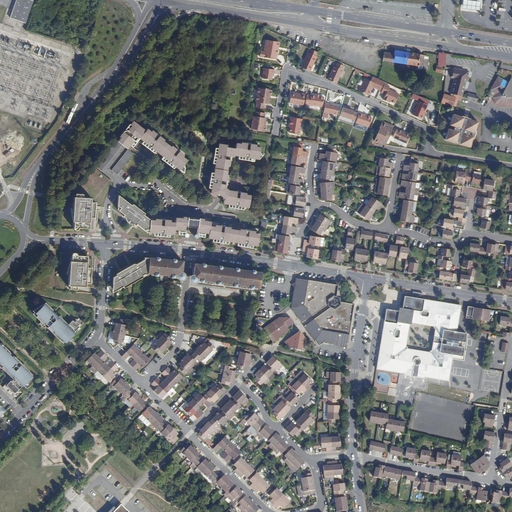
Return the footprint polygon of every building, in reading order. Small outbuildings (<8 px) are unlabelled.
[(33,1),(30,0),(16,0),(11,18),(26,23),(33,1)] [(277,49),(278,42),(266,40),(264,52),(261,51),(259,57),(276,59),(278,49),(277,49)] [(317,56),(316,56),(318,52),(310,49),(308,52),(301,67),(306,70),(310,72),(317,56)] [(394,54),(384,52),(382,60),(389,61),(416,65),(416,67),(418,67),(417,68),(422,69),(424,55),(395,51),(394,54)] [(438,52),(438,66),(445,67),(446,54),(438,52)] [(334,66),(328,80),(333,82),(336,84),(342,70),(344,66),(337,63),(335,67),(334,66)] [(274,74),(275,70),(264,68),(262,79),(271,80),(272,73),(274,74)] [(454,80),(451,93),(454,94),(453,97),(455,98),(455,97),(458,98),(458,95),(462,96),(463,90),(465,91),(465,89),(463,88),(464,81),(466,82),(467,77),(468,71),(454,68),(452,79),(454,80)] [(490,91),(495,93),(493,98),(496,104),(511,103),(511,82),(508,82),(498,76),(490,91)] [(372,81),(375,82),(374,87),(381,89),(383,80),(373,77),(372,81)] [(374,83),(365,79),(359,91),(369,96),(374,83)] [(385,95),(383,100),(387,102),(387,100),(394,103),(399,94),(388,89),(390,86),(385,84),(381,93),(385,95)] [(268,89),(262,88),(262,89),(258,88),(256,102),(256,107),(264,109),(265,104),(267,104),(269,96),(270,96),(271,90),(268,90),(268,89)] [(304,105),(305,94),(301,93),(301,94),(291,93),(289,103),(304,105)] [(444,94),(441,103),(452,106),(453,105),(455,106),(458,98),(455,97),(455,98),(453,97),(444,94)] [(311,96),(307,95),(305,104),(322,107),(323,97),(311,95),(311,96)] [(428,105),(418,101),(412,115),(421,119),(428,105)] [(339,106),(325,103),(323,112),(337,115),(339,106)] [(354,111),(343,107),(340,116),(355,121),(357,113),(354,112),(354,111)] [(265,113),(255,112),(254,116),(253,116),(251,129),(257,130),(257,131),(265,132),(266,126),(264,126),(265,118),(264,118),(265,113)] [(372,117),(359,113),(356,123),(369,127),(372,117)] [(463,119),(463,117),(453,114),(450,125),(454,126),(453,130),(449,129),(445,140),(455,143),(456,142),(459,143),(459,144),(470,147),(473,136),(468,134),(469,131),(474,132),(477,122),(467,119),(467,120),(463,119)] [(302,119),(290,117),(289,125),(290,125),(289,133),(299,134),(302,119)] [(121,138),(118,142),(121,143),(126,148),(127,148),(130,145),(129,144),(131,142),(133,140),(135,141),(137,138),(140,138),(148,145),(146,147),(147,147),(151,146),(153,148),(151,149),(155,152),(156,151),(163,156),(162,158),(165,160),(166,159),(168,160),(169,165),(171,163),(184,172),(184,168),(183,166),(185,163),(187,160),(183,157),(182,154),(179,152),(180,151),(177,149),(175,151),(159,138),(160,136),(158,134),(157,134),(153,132),(151,131),(147,129),(145,131),(133,121),(130,125),(132,127),(129,132),(127,130),(123,132),(120,137),(121,138)] [(387,123),(382,121),(379,128),(381,129),(380,132),(378,134),(377,134),(374,141),(379,143),(379,141),(382,142),(381,144),(385,145),(393,126),(390,124),(389,126),(387,125),(387,123)] [(410,135),(397,129),(393,138),(406,144),(410,135)] [(121,143),(118,142),(116,140),(95,166),(100,170),(121,143)] [(259,159),(260,147),(256,147),(254,145),(250,144),(251,143),(247,142),(246,145),(236,143),(235,148),(226,147),(227,145),(219,143),(217,154),(214,153),(214,154),(217,157),(213,179),(209,182),(213,183),(211,193),(215,197),(218,193),(224,198),(223,203),(249,207),(251,195),(240,193),(240,191),(238,190),(237,190),(237,191),(230,190),(226,187),(226,185),(227,185),(228,183),(228,182),(225,181),(228,165),(228,160),(224,160),(225,155),(232,157),(235,156),(239,156),(238,158),(243,158),(243,157),(245,157),(247,160),(248,160),(249,160),(249,157),(259,159)] [(293,147),(292,155),(307,158),(307,152),(302,151),(303,148),(293,147)] [(114,174),(132,152),(127,148),(126,148),(108,170),(114,174)] [(319,153),(319,159),(333,161),(337,162),(338,153),(335,153),(335,150),(332,150),(332,152),(328,151),(325,151),(325,154),(319,153)] [(307,158),(292,155),(291,164),(300,165),(300,163),(306,163),(307,158)] [(380,158),(378,166),(390,168),(392,169),(393,163),(388,162),(389,159),(380,158)] [(323,161),(321,169),(334,172),(335,168),(332,167),(333,163),(323,161)] [(408,171),(417,172),(419,164),(409,162),(409,166),(404,165),(403,170),(408,171)] [(291,166),(289,174),(299,176),(299,173),(304,174),(305,168),(291,166)] [(378,166),(377,166),(376,175),(389,177),(390,168),(378,166)] [(334,172),(321,169),(320,178),(330,180),(331,175),(334,175),(334,172)] [(469,173),(469,170),(466,170),(465,173),(456,171),(454,182),(464,183),(464,180),(468,181),(469,173)] [(401,179),(416,181),(417,172),(408,171),(407,174),(402,173),(401,179)] [(469,173),(468,181),(471,181),(471,183),(479,184),(481,173),(474,171),(474,174),(469,173)] [(299,176),(289,174),(288,183),(302,185),(303,180),(298,179),(299,176)] [(376,181),(376,185),(388,187),(389,184),(390,178),(379,177),(379,181),(376,181)] [(494,180),(485,179),(483,189),(483,190),(489,191),(488,194),(496,195),(497,192),(492,191),(494,180)] [(418,192),(419,192),(419,188),(415,188),(416,182),(401,180),(400,186),(406,187),(405,190),(418,192)] [(320,192),(334,191),(333,187),(331,187),(330,182),(319,183),(320,192)] [(454,197),(459,198),(460,190),(455,189),(456,185),(448,184),(448,188),(451,188),(449,196),(454,197)] [(286,193),(299,195),(301,187),(287,185),(286,193)] [(388,187),(376,185),(374,194),(387,196),(388,187)] [(418,192),(405,190),(404,193),(399,192),(398,198),(413,200),(414,195),(417,196),(418,195),(418,192)] [(334,195),(334,191),(320,192),(321,201),(332,200),(331,195),(334,195)] [(82,193),(75,192),(74,197),(74,200),(72,200),(71,208),(71,212),(73,212),(72,226),(72,227),(73,228),(74,229),(75,229),(76,228),(77,228),(77,227),(88,227),(89,216),(93,216),(93,209),(89,208),(90,197),(82,196),(82,193)] [(496,195),(488,194),(488,198),(479,197),(478,204),(483,205),(487,206),(489,199),(495,200),(496,195)] [(149,232),(150,220),(144,215),(145,214),(142,211),(132,203),(131,205),(120,196),(117,199),(116,205),(120,207),(118,210),(123,214),(125,216),(124,217),(132,224),(134,222),(136,224),(146,232),(149,233),(149,232)] [(292,201),(292,205),(304,207),(306,198),(296,197),(295,202),(292,201)] [(343,201),(349,205),(352,201),(346,197),(343,201)] [(371,197),(365,205),(374,211),(376,209),(378,206),(379,207),(381,204),(371,197)] [(464,207),(465,199),(459,198),(454,197),(452,208),(454,209),(459,209),(460,206),(464,207)] [(401,210),(412,212),(413,201),(403,200),(401,210)] [(359,214),(365,205),(362,203),(355,211),(359,214)] [(374,211),(365,205),(359,214),(369,221),(371,217),(370,217),(372,214),(374,211)] [(477,211),(476,215),(481,216),(486,217),(487,210),(490,210),(490,206),(487,206),(483,205),(482,209),(477,208),(477,211)] [(304,209),(291,207),(291,211),(294,211),(293,216),(303,218),(304,209)] [(458,221),(465,222),(466,218),(462,218),(463,210),(459,209),(454,209),(453,217),(458,217),(458,221)] [(400,221),(414,223),(415,216),(411,215),(412,212),(401,210),(400,221)] [(331,221),(320,214),(315,222),(327,229),(331,221)] [(298,218),(284,216),(283,224),(283,225),(291,226),(291,223),(297,224),(298,218)] [(481,216),(480,220),(482,220),(480,228),(490,229),(491,222),(488,221),(489,218),(486,217),(481,216)] [(160,233),(163,236),(164,231),(170,232),(170,234),(174,234),(175,229),(185,230),(184,236),(185,236),(186,237),(187,226),(188,219),(188,217),(183,217),(183,218),(175,217),(175,223),(170,222),(168,220),(164,220),(164,218),(161,218),(161,221),(150,220),(149,232),(154,232),(154,231),(160,231),(160,233)] [(258,240),(259,234),(255,233),(253,231),(249,231),(249,229),(246,229),(246,230),(240,229),(239,230),(224,228),(225,225),(221,225),(221,226),(217,225),(215,227),(210,226),(211,222),(204,220),(204,219),(201,219),(199,218),(198,220),(197,228),(196,238),(197,238),(198,237),(199,232),(209,233),(208,238),(212,238),(213,237),(219,237),(218,242),(222,240),(223,238),(229,239),(229,241),(238,242),(238,240),(244,242),(244,243),(247,247),(248,242),(254,243),(254,245),(258,246),(258,240)] [(197,228),(198,220),(193,220),(188,219),(187,226),(192,227),(197,228)] [(442,226),(445,227),(452,228),(453,220),(444,219),(442,226)] [(324,232),(327,229),(315,222),(311,229),(320,235),(322,231),(324,232)] [(283,225),(282,225),(281,233),(290,235),(290,232),(296,233),(297,227),(291,226),(283,225)] [(443,230),(441,238),(451,239),(453,228),(452,228),(445,227),(444,230),(443,230)] [(365,231),(364,239),(372,240),(373,232),(365,231)] [(375,238),(374,241),(383,242),(384,234),(380,233),(380,239),(375,238)] [(290,237),(275,234),(275,239),(276,239),(275,243),(288,245),(290,237)] [(320,246),(321,237),(309,236),(308,240),(304,239),(304,243),(303,245),(311,247),(311,245),(320,246)] [(345,248),(345,249),(353,250),(354,239),(347,238),(345,248)] [(288,245),(275,243),(274,247),(277,247),(276,252),(287,254),(288,245)] [(481,255),(483,248),(479,247),(480,245),(470,243),(469,251),(478,253),(478,255),(481,255)] [(486,248),(483,248),(481,255),(485,256),(486,253),(493,254),(494,251),(495,245),(487,244),(486,248)] [(310,249),(311,247),(303,245),(303,248),(302,251),(306,252),(306,257),(317,259),(319,250),(310,249)] [(390,245),(388,256),(395,257),(397,246),(390,245)] [(406,259),(408,248),(401,247),(399,257),(406,259)] [(360,260),(362,249),(356,248),(354,259),(360,260)] [(450,257),(451,249),(442,248),(441,255),(437,255),(437,259),(441,259),(445,260),(445,256),(450,257)] [(332,250),(331,260),(335,260),(339,261),(340,257),(344,258),(345,250),(345,249),(342,249),(341,251),(332,249),(332,250)] [(368,250),(362,249),(360,260),(366,261),(368,250)] [(373,262),(379,263),(381,252),(375,251),(373,262)] [(381,252),(379,263),(385,264),(387,253),(381,252)] [(149,258),(144,257),(144,259),(136,264),(135,264),(134,263),(134,264),(132,265),(132,266),(130,267),(129,266),(122,271),(122,272),(120,274),(119,272),(117,273),(116,274),(116,275),(113,277),(113,284),(116,290),(123,286),(124,288),(130,285),(129,283),(133,281),(136,279),(137,280),(143,277),(142,275),(144,274),(148,274),(148,273),(149,258)] [(86,280),(90,281),(91,273),(86,273),(87,261),(77,261),(77,260),(76,259),(74,258),(73,258),(72,259),(72,260),(71,275),(68,275),(67,291),(69,291),(69,294),(76,295),(76,291),(85,292),(85,288),(86,280)] [(156,258),(149,258),(148,273),(181,276),(183,261),(176,261),(175,265),(172,264),(173,260),(159,259),(159,263),(156,262),(156,258)] [(435,270),(440,271),(443,271),(444,268),(449,269),(451,261),(445,260),(441,259),(440,267),(436,266),(435,270)] [(467,272),(475,273),(476,269),(471,268),(472,261),(463,259),(462,267),(468,268),(467,272)] [(408,268),(408,272),(416,274),(418,263),(409,262),(409,260),(406,260),(404,268),(408,268)] [(259,292),(262,272),(261,272),(255,272),(254,276),(251,276),(251,271),(238,269),(238,274),(234,274),(235,269),(221,267),(221,272),(218,271),(218,267),(205,265),(204,270),(201,269),(201,265),(195,264),(193,283),(209,286),(210,282),(216,283),(215,286),(236,289),(236,286),(243,287),(242,290),(259,292)] [(440,271),(438,278),(448,280),(449,272),(443,271),(440,271)] [(460,276),(459,282),(469,284),(470,276),(474,276),(475,273),(467,272),(467,275),(461,274),(460,276)] [(511,290),(511,278),(508,278),(501,277),(501,281),(503,281),(501,289),(511,290)] [(334,284),(300,279),(292,284),(294,288),(291,308),(301,322),(328,302),(328,299),(333,295),(336,297),(338,285),(334,284)] [(409,325),(410,324),(408,324),(405,319),(400,322),(397,322),(398,315),(394,310),(387,309),(377,365),(380,370),(399,373),(400,365),(404,366),(403,370),(407,373),(411,374),(410,376),(418,377),(418,375),(422,375),(426,374),(427,370),(430,370),(429,377),(446,380),(446,376),(449,376),(452,359),(453,354),(462,356),(466,333),(457,332),(460,310),(457,309),(458,305),(404,296),(403,304),(407,309),(413,310),(413,314),(408,317),(411,322),(411,323),(434,326),(433,328),(435,329),(431,351),(430,350),(429,352),(407,348),(408,347),(406,346),(409,325)] [(47,327),(60,341),(62,339),(64,342),(81,325),(76,320),(75,322),(73,320),(68,325),(56,312),(51,318),(48,315),(53,310),(45,302),(44,303),(40,306),(38,308),(38,307),(32,311),(37,315),(36,316),(41,321),(39,324),(42,327),(46,323),(48,326),(47,327)] [(347,347),(354,304),(340,302),(340,305),(335,309),(332,307),(305,327),(318,346),(324,342),(335,344),(334,345),(347,347)] [(408,324),(410,324),(411,324),(411,323),(411,322),(408,317),(413,314),(413,310),(407,309),(403,304),(402,308),(399,308),(398,311),(394,310),(398,315),(397,322),(400,322),(405,319),(408,324)] [(488,321),(490,310),(468,306),(466,315),(471,316),(471,318),(488,321)] [(510,317),(500,316),(499,325),(511,327),(511,323),(511,320),(510,320),(510,317)] [(294,322),(290,317),(280,317),(264,328),(268,333),(269,331),(275,340),(289,330),(287,327),(294,322)] [(127,325),(123,324),(119,323),(116,323),(114,329),(113,329),(113,332),(124,335),(127,325)] [(268,333),(264,328),(263,329),(267,333),(273,342),(275,340),(269,331),(268,333)] [(124,335),(113,332),(112,336),(112,339),(115,340),(114,343),(122,345),(124,335)] [(171,338),(170,337),(165,333),(158,340),(167,348),(169,346),(168,345),(171,343),(168,341),(171,338)] [(304,343),(307,341),(302,333),(300,334),(298,334),(297,333),(285,341),(284,346),(290,347),(290,349),(296,351),(297,349),(303,350),(304,343)] [(468,334),(466,333),(462,356),(453,354),(452,359),(464,361),(468,334)] [(151,348),(157,353),(159,350),(161,353),(164,350),(164,351),(167,348),(158,340),(151,347),(151,348)] [(0,363),(9,354),(11,353),(0,342),(0,363)] [(199,346),(208,355),(215,348),(209,342),(206,344),(204,342),(202,345),(201,344),(199,346)] [(125,353),(122,356),(124,359),(129,354),(130,353),(133,356),(139,350),(133,344),(125,353)] [(193,354),(198,360),(201,357),(203,359),(208,355),(199,346),(197,349),(193,354)] [(238,358),(245,360),(249,361),(250,358),(251,354),(247,353),(247,350),(241,348),(240,350),(238,358)] [(134,359),(130,364),(132,367),(144,355),(139,350),(133,356),(135,358),(134,359)] [(101,351),(97,356),(95,357),(93,354),(87,360),(92,365),(104,353),(101,351)] [(104,353),(92,365),(98,371),(104,365),(101,362),(102,361),(107,356),(104,353)] [(9,354),(0,363),(2,366),(1,367),(3,369),(7,364),(5,363),(7,361),(8,361),(12,357),(9,354)] [(191,367),(198,360),(193,354),(190,356),(188,354),(186,357),(185,356),(183,359),(191,367)] [(7,364),(3,369),(13,378),(8,384),(7,383),(5,384),(1,381),(0,382),(0,384),(2,387),(12,396),(23,385),(28,379),(32,376),(29,373),(30,372),(13,355),(12,357),(8,361),(7,361),(5,363),(7,364)] [(144,355),(132,367),(135,370),(136,369),(140,365),(141,364),(144,366),(153,357),(151,356),(148,359),(144,355)] [(283,365),(273,356),(268,360),(266,363),(268,365),(273,369),(275,367),(278,370),(283,365)] [(236,368),(244,370),(245,367),(248,367),(249,363),(249,361),(245,360),(238,358),(236,368)] [(186,373),(191,367),(183,359),(181,361),(181,362),(179,364),(181,366),(179,368),(185,374),(186,373)] [(104,365),(98,371),(103,376),(115,364),(112,361),(107,366),(106,367),(104,365)] [(115,364),(103,376),(109,381),(114,376),(115,375),(112,373),(113,372),(118,367),(115,364)] [(232,370),(233,367),(225,365),(223,374),(234,377),(235,371),(232,370)] [(274,370),(273,369),(268,365),(266,367),(264,365),(262,367),(259,370),(267,378),(274,370)] [(402,374),(410,376),(411,374),(407,373),(403,370),(404,366),(400,365),(399,373),(403,373),(402,374)] [(165,370),(177,382),(181,377),(182,376),(176,370),(173,373),(172,372),(167,367),(166,368),(165,370)] [(188,375),(194,369),(191,367),(186,373),(188,375)] [(171,387),(177,382),(165,370),(163,372),(162,373),(167,378),(168,379),(165,381),(171,387)] [(257,372),(254,375),(257,377),(254,379),(260,385),(263,382),(266,378),(267,378),(259,370),(257,372)] [(426,377),(429,377),(430,370),(427,370),(426,374),(422,375),(418,375),(418,377),(426,378),(426,377)] [(301,371),(295,377),(295,378),(298,380),(304,374),(301,371)] [(340,382),(340,372),(327,372),(326,378),(330,378),(330,380),(330,381),(337,381),(340,382)] [(229,382),(233,383),(234,377),(223,374),(221,383),(229,385),(229,382)] [(304,374),(298,380),(308,390),(311,386),(309,385),(308,386),(307,385),(308,384),(311,380),(304,374)] [(111,384),(113,386),(118,391),(126,382),(124,380),(123,381),(121,378),(119,380),(117,378),(111,384)] [(166,393),(171,387),(165,381),(163,384),(162,383),(157,378),(156,379),(154,381),(166,393)] [(298,380),(295,378),(289,384),(291,387),(298,380)] [(297,392),(298,394),(302,390),(303,389),(303,390),(302,391),(304,393),(308,390),(298,380),(291,387),(297,392)] [(161,398),(166,393),(154,381),(152,383),(151,384),(156,388),(157,390),(155,392),(161,398)] [(337,385),(337,381),(330,381),(328,381),(328,391),(339,392),(340,385),(337,385)] [(126,382),(118,391),(124,396),(125,398),(131,392),(129,390),(131,388),(128,385),(129,385),(126,382)] [(389,391),(389,382),(373,382),(373,391),(389,391)] [(222,393),(225,390),(219,385),(218,386),(217,387),(215,385),(210,390),(218,397),(222,393)] [(289,389),(285,393),(287,396),(285,398),(290,403),(292,405),(295,402),(299,399),(294,394),(289,389)] [(216,400),(218,397),(210,390),(203,397),(209,403),(211,400),(213,402),(216,400)] [(235,399),(239,404),(242,402),(244,404),(249,400),(239,390),(235,394),(232,397),(235,399)] [(339,399),(339,392),(328,391),(328,401),(336,402),(336,398),(339,399)] [(125,398),(127,399),(132,405),(141,396),(138,394),(135,392),(133,394),(131,392),(125,398)] [(209,406),(211,405),(209,403),(203,397),(199,393),(194,398),(200,404),(202,402),(203,403),(207,407),(208,408),(209,406)] [(133,406),(140,412),(145,406),(143,403),(144,403),(145,402),(143,399),(141,396),(132,405),(133,406)] [(285,398),(284,397),(277,405),(285,413),(288,410),(290,408),(288,406),(290,403),(285,398)] [(200,404),(194,398),(188,404),(201,416),(202,414),(203,413),(202,412),(198,408),(197,407),(200,404)] [(239,404),(235,399),(232,402),(230,400),(227,402),(225,404),(233,412),(239,406),(241,409),(243,407),(239,404)] [(186,401),(180,407),(183,409),(188,404),(186,401)] [(339,412),(339,405),(336,405),(336,402),(328,401),(327,411),(339,412)] [(201,416),(188,404),(183,409),(189,415),(192,413),(193,414),(197,418),(198,418),(199,417),(201,416)] [(233,412),(225,404),(223,406),(221,409),(223,411),(220,414),(226,420),(234,412),(233,412)] [(277,419),(278,420),(282,416),(285,413),(277,405),(272,409),(274,412),(272,414),(277,419)] [(313,415),(312,413),(309,411),(307,409),(304,413),(300,416),(308,424),(313,420),(311,417),(313,415)] [(144,416),(151,423),(159,414),(157,412),(156,413),(154,410),(152,412),(149,410),(146,414),(144,416)] [(378,422),(379,412),(371,410),(369,421),(373,421),(378,422)] [(339,412),(327,411),(327,422),(329,422),(335,422),(335,419),(338,419),(339,412)] [(220,414),(218,412),(216,414),(217,415),(214,417),(212,420),(218,425),(220,423),(222,425),(227,420),(226,420),(220,414)] [(387,418),(388,413),(379,412),(378,422),(383,423),(386,423),(387,418)] [(249,413),(244,419),(251,426),(259,418),(256,415),(254,413),(252,415),(249,413)] [(493,418),(494,415),(484,413),(482,422),(484,423),(483,426),(492,428),(493,424),(493,418)] [(159,414),(151,423),(158,430),(164,424),(162,422),(164,420),(161,418),(162,417),(160,415),(159,414)] [(308,424),(300,416),(297,419),(295,421),(297,423),(295,426),(300,431),(301,432),(308,424)] [(262,421),(259,418),(251,426),(258,433),(264,427),(262,425),(264,422),(262,421)] [(396,420),(387,418),(386,423),(386,428),(390,429),(394,430),(396,420)] [(212,420),(210,422),(209,421),(206,424),(204,426),(212,433),(216,429),(218,431),(221,428),(220,428),(218,425),(212,420)] [(394,430),(400,431),(403,431),(405,421),(396,420),(394,430)] [(295,426),(291,421),(287,425),(284,428),(291,435),(293,433),(296,435),(300,431),(295,426)] [(164,424),(158,430),(165,437),(174,428),(171,426),(171,427),(168,424),(166,426),(164,424)] [(264,427),(258,433),(257,434),(261,439),(264,436),(266,438),(269,436),(273,431),(269,427),(266,425),(264,427)] [(212,434),(212,433),(204,426),(202,428),(199,431),(200,432),(198,434),(199,436),(204,440),(203,440),(209,445),(211,443),(207,438),(212,434)] [(174,428),(165,437),(173,444),(178,438),(176,436),(178,434),(176,432),(176,431),(174,428)] [(485,440),(484,443),(492,444),(493,440),(494,435),(494,432),(484,431),(483,439),(485,440)] [(268,445),(272,450),(282,440),(279,437),(275,434),(271,438),(268,440),(271,443),(268,445)] [(511,444),(511,435),(504,434),(504,437),(503,443),(502,446),(511,447),(511,444)] [(340,446),(339,436),(331,437),(330,437),(331,451),(336,450),(336,448),(334,448),(334,446),(335,446),(340,446)] [(224,448),(230,442),(225,437),(220,442),(213,449),(216,452),(220,447),(221,446),(224,448)] [(331,451),(330,437),(321,438),(321,445),(321,448),(326,447),(328,447),(328,448),(326,448),(326,451),(331,451)] [(284,451),(289,447),(285,443),(282,440),(272,450),(277,454),(280,452),(282,454),(284,451)] [(235,448),(230,442),(224,448),(226,451),(225,452),(221,456),(221,457),(224,460),(229,454),(235,448)] [(182,452),(187,458),(196,450),(193,447),(192,448),(190,445),(188,448),(186,445),(180,451),(182,452)] [(417,459),(418,455),(414,454),(415,448),(407,447),(405,457),(408,458),(413,458),(413,460),(413,462),(417,463),(417,459)] [(241,453),(235,448),(229,454),(224,460),(226,462),(227,462),(231,458),(232,456),(235,459),(241,453)] [(288,465),(298,456),(295,453),(291,449),(286,453),(284,456),(286,458),(284,461),(288,465)] [(431,465),(433,457),(429,456),(430,451),(422,449),(420,459),(423,460),(428,461),(428,463),(428,465),(431,465)] [(196,450),(187,458),(192,462),(190,464),(193,467),(200,459),(198,457),(200,455),(197,453),(198,452),(196,450)] [(436,458),(433,457),(431,465),(435,466),(436,464),(436,462),(441,463),(443,463),(444,463),(446,453),(437,452),(436,458)] [(460,462),(461,456),(452,454),(451,460),(448,459),(447,464),(446,468),(450,468),(450,466),(451,464),(455,465),(459,466),(460,462)] [(484,455),(477,460),(484,470),(486,468),(489,466),(487,464),(489,462),(484,455)] [(300,467),(304,462),(301,459),(298,456),(288,465),(295,472),(300,467)] [(240,458),(235,463),(234,465),(236,468),(237,469),(236,470),(235,469),(234,470),(238,474),(247,464),(240,458)] [(511,464),(507,458),(506,459),(499,464),(501,466),(499,468),(500,470),(502,473),(511,465),(511,464)] [(200,459),(193,467),(195,469),(197,468),(202,472),(210,464),(207,461),(207,462),(204,460),(202,462),(200,459)] [(484,470),(477,460),(470,465),(475,473),(477,471),(479,473),(482,471),(484,470)] [(337,464),(337,461),(332,462),(333,476),(342,475),(342,465),(337,465),(336,465),(335,464),(337,464)] [(323,476),(333,476),(332,462),(327,462),(327,465),(329,465),(329,466),(327,466),(323,466),(323,476)] [(210,464),(202,472),(209,479),(212,482),(217,477),(218,477),(212,471),(214,469),(212,467),(212,466),(210,464)] [(254,471),(247,464),(238,474),(241,478),(243,476),(242,475),(243,474),(244,475),(247,478),(249,476),(254,471)] [(382,477),(384,466),(378,465),(378,468),(375,467),(373,477),(381,478),(382,477)] [(511,465),(502,473),(504,476),(506,478),(508,476),(509,478),(511,476),(511,465)] [(382,477),(390,478),(393,468),(389,468),(384,466),(382,477)] [(399,480),(401,470),(397,469),(393,468),(390,478),(399,480)] [(416,486),(418,478),(414,477),(415,473),(409,472),(402,471),(402,476),(405,476),(406,478),(406,480),(413,481),(412,485),(416,486)] [(251,479),(249,480),(252,483),(253,484),(252,485),(251,484),(249,486),(253,489),(263,480),(256,473),(251,479)] [(302,485),(313,483),(311,473),(305,474),(303,475),(304,478),(301,479),(302,485)] [(212,482),(212,483),(214,485),(216,483),(221,488),(229,480),(224,475),(219,480),(217,477),(212,482)] [(428,492),(430,483),(427,482),(427,479),(424,479),(418,478),(416,486),(420,486),(419,491),(428,492)] [(458,485),(459,480),(454,479),(446,478),(446,482),(442,482),(441,490),(445,490),(446,487),(453,488),(453,485),(455,484),(458,485)] [(229,480),(221,488),(226,492),(224,495),(226,497),(227,497),(232,491),(229,489),(234,485),(229,480)] [(270,486),(263,480),(253,489),(257,493),(259,492),(258,491),(259,490),(260,491),(263,493),(264,492),(270,486)] [(441,490),(442,482),(435,481),(433,480),(432,483),(430,483),(428,492),(437,494),(437,489),(441,490)] [(473,495),(474,487),(471,486),(471,482),(465,481),(459,480),(458,485),(462,485),(463,487),(462,489),(470,490),(469,494),(473,495)] [(309,494),(315,493),(313,483),(302,485),(297,486),(299,496),(309,494)] [(332,485),(334,495),(342,494),(342,491),(345,490),(344,484),(334,485),(332,485)] [(232,491),(227,497),(231,501),(234,498),(236,500),(238,498),(243,493),(236,487),(232,491)] [(475,500),(485,501),(486,492),(483,491),(484,489),(480,488),(474,487),(473,495),(476,496),(475,500)] [(270,495),(269,496),(272,498),(273,499),(272,500),(271,499),(269,501),(273,505),(283,495),(276,489),(273,491),(270,495)] [(504,500),(505,492),(500,491),(495,490),(495,493),(492,493),(491,503),(500,504),(501,500),(504,500)] [(335,505),(346,504),(346,497),(343,497),(342,494),(334,495),(335,505)] [(283,495),(273,505),(277,509),(279,507),(278,506),(279,505),(280,506),(283,509),(290,502),(283,495)] [(238,508),(242,511),(252,502),(245,496),(241,500),(238,503),(241,505),(238,508)] [(252,502),(242,511),(255,511),(259,509),(252,502)]
